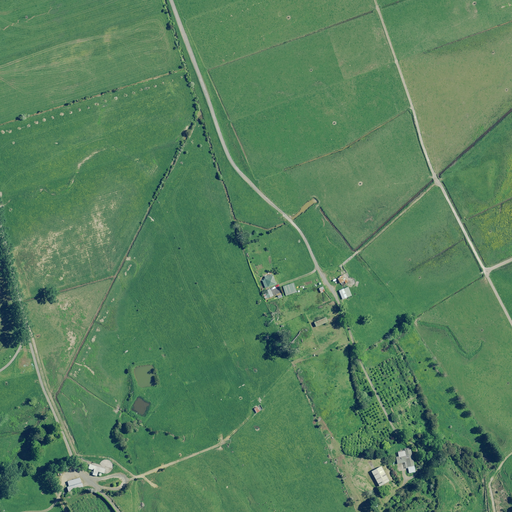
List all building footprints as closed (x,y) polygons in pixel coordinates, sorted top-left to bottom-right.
[(337,279),(339,284),(340,283),(341,285),(342,284),(342,283),(344,282),(345,284),(349,282),(345,273),(341,274),(342,275),(339,277),(340,278),(337,279)] [(265,278),(263,279),(264,280),(262,281),(265,288),(267,287),(268,288),(276,284),(276,283),(273,276),(270,277),(269,275),(264,277),(265,278)] [(293,283),(282,286),(285,296),(296,292),(293,283)] [(348,287),(339,290),(342,300),(352,296),(348,287)] [(262,292),(265,300),(273,296),(270,289),(262,292)] [(326,317),(313,322),(316,327),(328,322),(326,317)] [(404,463),(406,469),(408,468),(409,474),(415,472),(414,466),(411,449),(408,449),(408,448),(405,449),(405,450),(404,450),(397,452),(398,456),(395,457),(397,464),(404,463)] [(98,472),(104,473),(105,469),(96,466),(89,464),(88,469),(94,470),(92,475),(97,476),(98,472)] [(389,481),(380,466),(370,471),(379,486),(389,481)] [(81,482),(80,477),(67,481),(69,486),(66,487),(68,493),(83,489),(81,482)]
